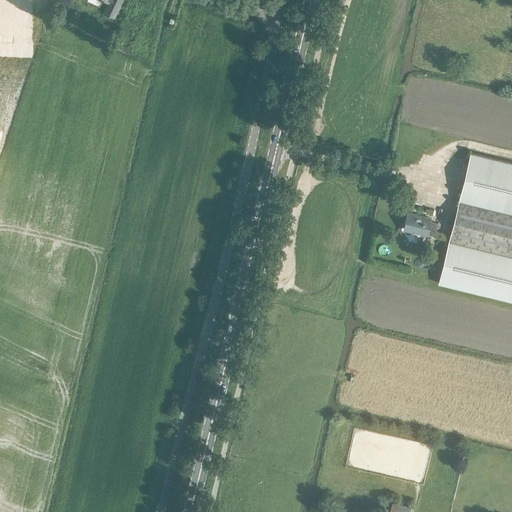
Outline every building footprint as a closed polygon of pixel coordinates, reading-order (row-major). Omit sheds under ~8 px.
[(91,0),(100,4),(101,0),(103,0),(109,2),(102,21),(110,24),(120,0),(91,0)] [(511,162),(470,153),(459,201),(511,214),(511,162)] [(511,214),(459,201),(449,240),(511,255),(511,214)] [(430,220),(431,217),(407,212),(404,229),(427,234),(427,233),(434,235),(438,222),(430,220)] [(511,255),(449,240),(439,279),(511,296),(511,255)] [(390,511),(409,511),(411,508),(393,503),(390,511)]
